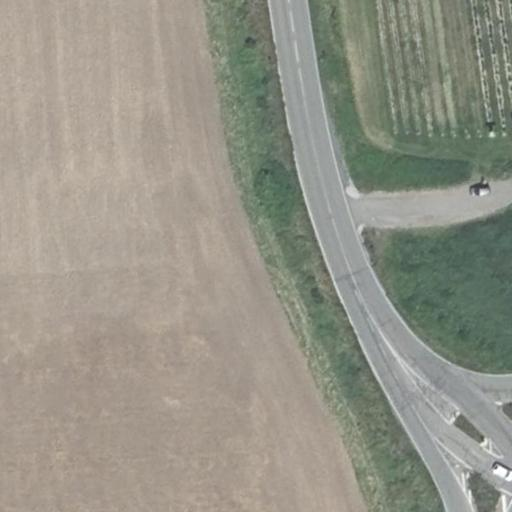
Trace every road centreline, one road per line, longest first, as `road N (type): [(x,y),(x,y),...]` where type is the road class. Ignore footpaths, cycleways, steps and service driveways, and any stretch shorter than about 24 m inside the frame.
road 1 (tertiary): [(292,0),(337,216),(417,383)]
road 2 (track): [(337,216),(511,188)]
road 3 (tertiary): [(417,383),(465,511)]
road 4 (tertiary): [(417,383),(511,466)]
